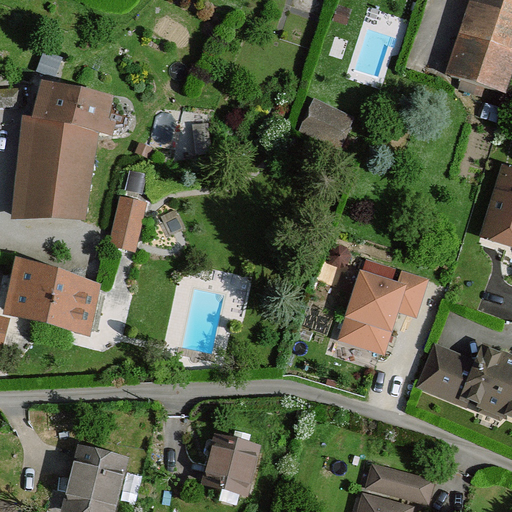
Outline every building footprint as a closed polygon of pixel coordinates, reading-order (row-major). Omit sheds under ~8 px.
[(511,2),(504,0),(476,0),(450,77),(503,95),(511,69),(511,2)] [(96,136),(102,137),(105,137),(109,134),(108,129),(106,126),(103,126),(108,104),(50,90),(48,97),(41,121),(33,121),(22,219),(80,221),(96,136)] [(315,104),(302,130),(337,147),(350,121),(315,104)] [(153,149),(141,145),(138,152),(150,157),(153,149)] [(131,171),(127,190),(143,193),(147,175),(131,171)] [(499,218),(492,241),(505,245),(509,233),(511,234),(511,172),(506,171),(491,216),(499,218)] [(122,201),(119,216),(142,221),(145,206),(122,201)] [(176,211),(163,217),(170,235),(184,229),(176,211)] [(137,243),(142,221),(119,216),(116,229),(113,246),(127,249),(129,241),(137,243)] [(499,218),(491,216),(484,239),(492,241),(499,218)] [(134,251),(137,243),(129,241),(127,249),(134,251)] [(91,297),(95,297),(95,295),(66,283),(20,268),(10,314),(87,334),(89,332),(83,330),(91,297)] [(361,278),(343,339),(381,350),(394,307),(412,312),(421,282),(402,276),(399,289),(361,278)] [(83,330),(89,332),(94,334),(101,299),(95,297),(91,297),(83,330)] [(511,366),(504,364),(506,360),(485,351),(478,368),(434,350),(418,385),(463,404),(466,398),(480,404),(480,411),(498,418),(503,413),(511,416),(511,366)] [(258,451),(220,441),(208,483),(245,494),(258,451)] [(110,511),(123,463),(81,452),(65,511),(110,511)] [(431,484),(375,470),(369,488),(427,503),(431,484)] [(407,511),(366,501),(363,511),(407,511)]
